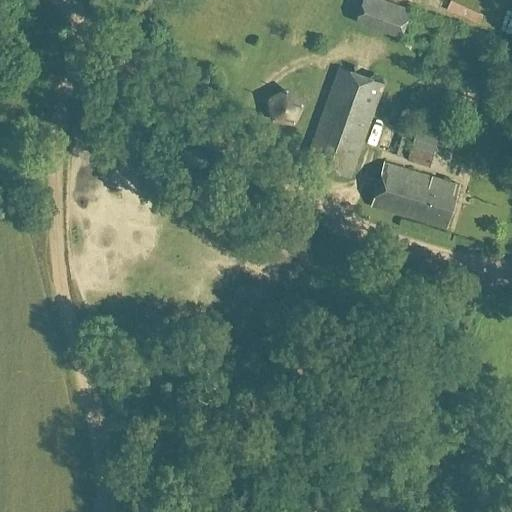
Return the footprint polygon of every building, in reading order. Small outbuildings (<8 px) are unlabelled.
[(339,69),(306,161),(351,177),(384,85),(339,69)] [(455,95),(467,91),(461,70),(448,74),(455,95)] [(277,103),(288,127),(310,116),(298,93),(277,103)] [(407,161),(430,168),(434,155),(411,148),(407,161)] [(371,206),(448,229),(461,186),(384,163),(371,206)] [(188,391),(196,384),(191,379),(184,386),(188,391)]
